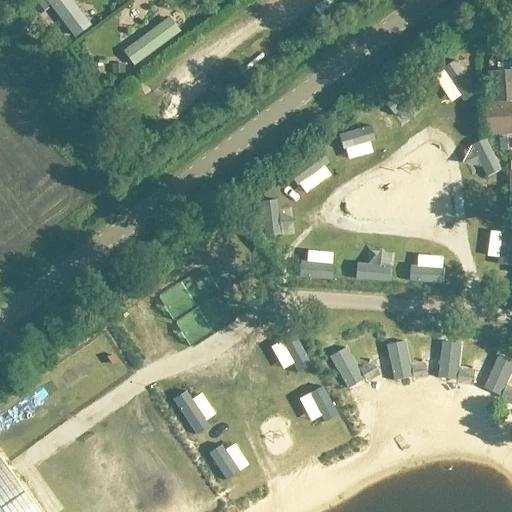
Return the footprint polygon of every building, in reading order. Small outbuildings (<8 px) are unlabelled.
[(68,0),(44,0),(73,37),(79,34),(83,31),(88,26),(68,0)] [(123,53),(133,67),(177,34),(174,28),(171,24),(167,20),(123,53)] [(474,55),(438,64),(442,82),(478,74),(474,55)] [(486,136),(511,134),(511,71),(489,73),(492,105),(484,106),(486,136)] [(488,179),(505,172),(491,136),(475,143),(488,179)] [(289,169),(301,188),(334,167),(322,148),(289,169)] [(262,217),(291,194),(280,180),(251,203),(262,217)] [(426,273),(441,272),(438,235),(423,236),(426,273)] [(199,256),(178,262),(181,275),(202,269),(199,256)] [(142,304),(151,319),(180,302),(171,287),(142,304)] [(115,368),(128,362),(109,326),(97,333),(115,368)] [(131,334),(119,339),(125,355),(137,351),(131,334)] [(404,344),(386,347),(392,382),(406,380),(406,376),(410,375),(404,344)] [(440,344),(438,380),(452,381),(452,377),(456,377),(458,345),(440,344)] [(344,350),(329,358),(346,390),(358,383),(357,380),(360,377),(344,350)] [(511,363),(497,357),(483,390),(496,395),(497,392),(501,393),(511,367),(511,363)] [(319,411),(333,400),(311,372),(298,383),(319,411)] [(27,384),(40,404),(52,396),(39,376),(27,384)] [(64,387),(74,404),(90,394),(80,378),(64,387)] [(14,381),(2,389),(30,432),(43,424),(14,381)] [(4,435),(13,430),(0,409),(0,458),(14,450),(4,435)] [(295,415),(283,420),(307,470),(319,464),(295,415)] [(271,479),(283,473),(263,434),(250,441),(271,479)] [(234,451),(221,457),(240,495),(253,488),(234,451)] [(34,511),(0,462),(0,511),(34,511)] [(249,492),(235,497),(240,509),(254,504),(249,492)]
